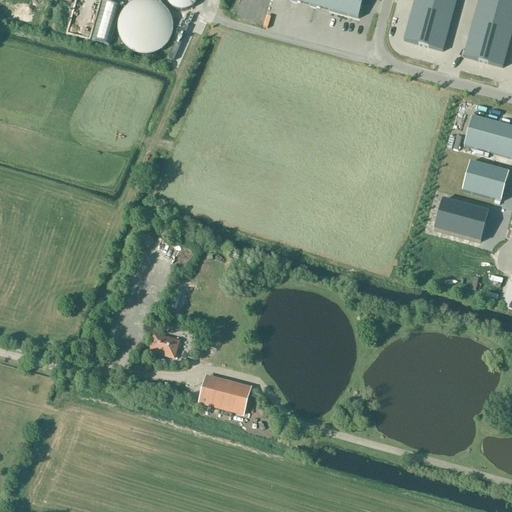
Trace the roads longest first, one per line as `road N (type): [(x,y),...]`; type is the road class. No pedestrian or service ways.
road 1 (unclassified): [(381,57),(219,21)]
road 2 (unclassified): [(511,98),(381,57)]
